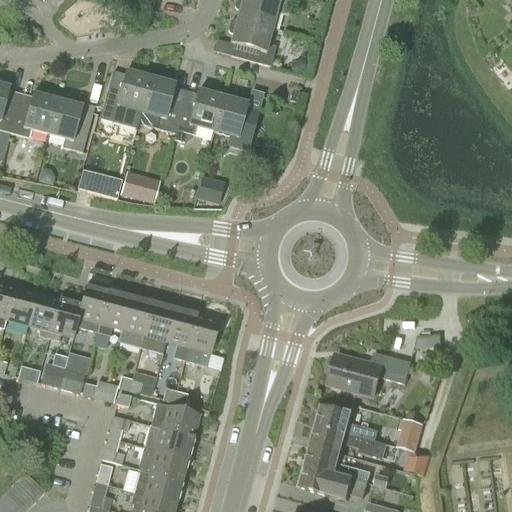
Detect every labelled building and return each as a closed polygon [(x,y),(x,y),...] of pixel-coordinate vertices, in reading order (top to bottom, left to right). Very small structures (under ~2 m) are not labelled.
[(112,0),(112,2),(151,12),(154,0),(158,1),(158,0),(160,0),(162,0),(112,0)] [(239,13),(236,22),(270,31),(274,15),(283,17),(287,0),(236,0),(234,9),(235,12),(239,13)] [(270,31),(236,22),(236,23),(233,22),(230,24),(227,33),(229,36),(232,37),(230,47),(234,48),(231,60),(269,70),(275,48),(266,46),(270,31)] [(123,112),(139,116),(149,81),(125,74),(124,78),(112,75),(99,121),(119,126),(123,112)] [(143,128),(173,137),(184,93),(174,91),(175,88),(172,87),(173,85),(171,82),(162,79),(159,81),(159,84),(149,81),(139,116),(140,116),(139,121),(143,128)] [(0,134),(9,137),(18,105),(6,102),(9,91),(0,88),(0,134)] [(212,136),(221,100),(220,99),(221,96),(218,93),(211,91),(207,92),(206,96),(196,93),(195,96),(184,93),(173,137),(175,137),(173,144),(184,146),(189,142),(190,138),(193,139),(195,131),(212,136)] [(30,134),(47,139),(57,103),(54,103),(55,99),(53,96),(44,94),(40,95),(39,99),(32,97),(29,108),(18,105),(9,137),(28,142),(30,134)] [(231,100),(231,102),(221,100),(212,136),(230,140),(228,148),(246,153),(257,113),(245,110),(246,107),(244,106),(244,103),(243,101),(234,98),(231,100)] [(57,103),(47,139),(64,144),(62,151),(81,156),(92,117),(81,114),(82,110),(57,103)] [(223,185),(200,179),(194,201),(217,207),(223,185)] [(158,186),(137,180),(130,203),(151,209),(158,186)] [(75,331),(95,336),(106,295),(100,294),(101,290),(99,287),(90,285),(87,287),(86,290),(85,290),(81,303),(80,303),(71,339),(72,339),(75,331)] [(0,331),(2,332),(13,291),(0,287),(0,331)] [(117,345),(129,299),(128,299),(130,293),(117,289),(115,295),(107,293),(106,295),(95,336),(109,340),(112,329),(120,331),(117,345)] [(6,322),(28,328),(36,297),(13,291),(2,332),(3,333),(6,322)] [(37,339),(47,342),(58,303),(36,297),(28,328),(39,331),(37,339)] [(61,336),(71,339),(80,303),(67,299),(65,304),(58,303),(47,342),(59,345),(61,336)] [(117,345),(139,351),(151,305),(129,299),(117,345)] [(151,305),(139,351),(161,357),(164,342),(165,343),(174,311),(151,305)] [(171,361),(183,364),(196,316),(174,311),(165,343),(175,345),(171,361)] [(196,316),(183,364),(206,370),(218,324),(196,318),(196,316)] [(417,341),(414,352),(441,350),(440,339),(417,341)] [(335,358),(327,387),(374,400),(379,380),(405,387),(411,366),(374,356),(370,368),(335,358)] [(39,388),(58,393),(63,371),(45,366),(39,388)] [(63,371),(58,393),(79,398),(84,377),(63,371)] [(25,384),(36,387),(39,375),(28,372),(25,384)] [(117,392),(128,395),(131,383),(120,380),(117,392)] [(131,383),(128,395),(139,398),(142,386),(131,383)] [(80,398),(102,404),(106,387),(96,385),(95,390),(83,387),(80,398)] [(162,404),(171,406),(174,395),(165,392),(162,404)] [(174,395),(171,406),(184,409),(187,398),(174,395)] [(115,409),(127,412),(130,400),(118,397),(115,409)] [(156,407),(150,429),(193,440),(193,439),(192,439),(197,417),(156,407)] [(321,408),(316,428),(385,447),(375,444),(378,434),(348,426),(351,416),(321,408)] [(396,450),(413,455),(416,454),(423,428),(404,423),(396,450)] [(316,428),(310,449),(340,457),(342,447),(359,452),(358,456),(381,462),(385,447),(316,428)] [(148,429),(143,450),(188,462),(194,439),(193,439),(193,440),(150,429),(148,429)] [(109,431),(107,441),(118,444),(121,434),(109,431)] [(118,444),(107,441),(101,464),(121,469),(123,458),(115,456),(118,444)] [(310,449),(305,469),(367,486),(370,475),(337,467),(340,457),(310,449)] [(139,473),(139,474),(182,485),(188,462),(143,450),(142,451),(155,454),(149,475),(139,473)] [(416,454),(413,455),(407,459),(403,473),(424,479),(429,459),(418,455),(416,454)] [(98,475),(95,486),(107,489),(112,471),(100,467),(98,475)] [(367,486),(305,469),(299,490),(347,503),(349,497),(363,500),(367,486)] [(139,474),(133,496),(176,507),(182,485),(139,474)] [(24,476),(0,500),(0,511),(28,511),(43,497),(24,476)] [(376,478),(373,489),(385,492),(388,481),(376,478)] [(107,489),(95,486),(92,497),(104,500),(107,489)] [(132,508),(131,511),(174,511),(176,507),(133,496),(130,508),(132,508)]
